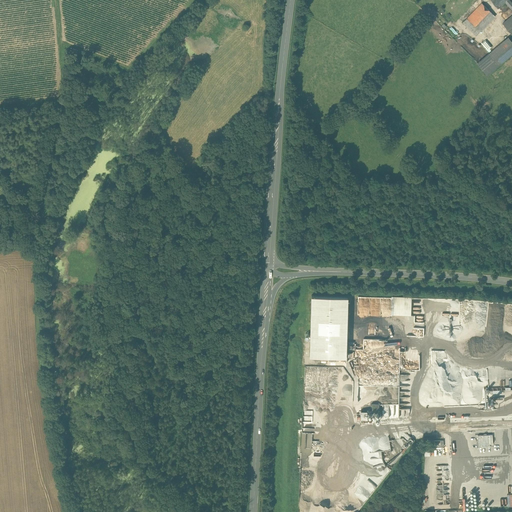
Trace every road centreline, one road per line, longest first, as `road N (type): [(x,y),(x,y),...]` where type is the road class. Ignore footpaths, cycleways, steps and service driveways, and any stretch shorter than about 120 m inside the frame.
road 1 (track): [(70,511),(41,367),(30,229),(63,101),(54,0)]
road 2 (primary): [(289,0),(267,269)]
road 3 (tertiary): [(298,271),(511,282)]
road 4 (primary): [(265,301),(253,511)]
